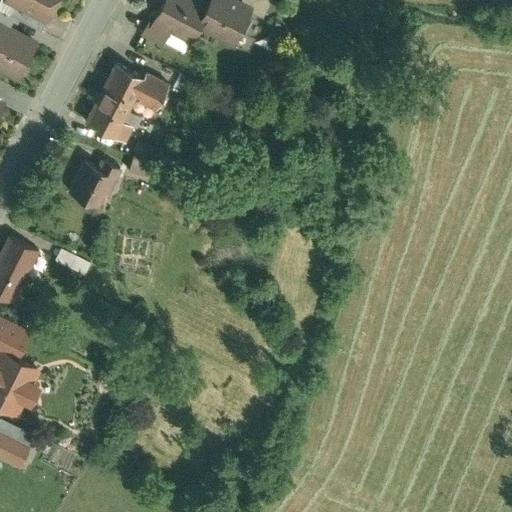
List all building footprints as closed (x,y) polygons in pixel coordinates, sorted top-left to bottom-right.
[(48,18),(53,10),(34,0),(26,0),(23,6),(48,18)] [(61,0),(34,0),(53,10),(55,11),(61,0)] [(208,0),(160,0),(150,21),(170,30),(171,27),(191,36),(202,14),(208,0)] [(208,0),(202,14),(239,31),(254,0),(208,0)] [(0,55),(25,68),(44,31),(2,10),(0,13),(0,55)] [(150,62),(121,48),(92,109),(130,127),(148,90),(164,97),(177,70),(151,58),(150,62)] [(0,116),(13,89),(0,82),(0,116)] [(169,126),(145,119),(139,140),(162,147),(169,126)] [(103,153),(89,146),(74,179),(107,194),(126,153),(107,145),(103,153)] [(56,242),(14,223),(0,253),(0,280),(21,291),(33,266),(43,270),(56,242)] [(96,249),(67,235),(61,248),(90,262),(96,249)] [(6,334),(28,344),(38,321),(0,303),(0,304),(0,338),(3,340),(6,334)] [(28,344),(6,334),(3,340),(0,347),(0,391),(25,403),(31,390),(40,394),(50,373),(41,369),(48,353),(28,344)] [(41,421),(7,405),(0,419),(0,438),(3,440),(27,452),(41,421)]
